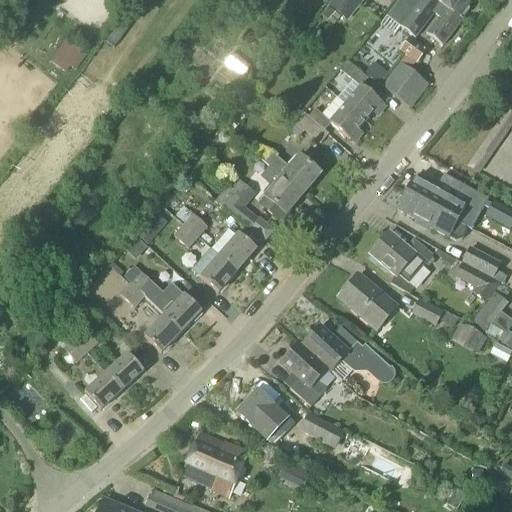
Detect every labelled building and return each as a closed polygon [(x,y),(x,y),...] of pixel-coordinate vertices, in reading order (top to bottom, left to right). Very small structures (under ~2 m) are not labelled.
[(333,0),(328,7),(344,20),(359,0),(333,0)] [(433,15),(436,18),(443,8),(438,6),(442,0),(419,0),(419,1),(417,0),(400,0),(379,28),(392,37),(399,29),(413,40),(433,15)] [(443,8),(436,18),(438,19),(426,35),(441,47),(461,21),(458,19),(459,17),(463,18),(468,11),(466,8),(472,0),(442,0),(438,6),(443,8)] [(128,30),(120,23),(107,42),(115,48),(128,30)] [(416,63),(417,64),(426,52),(408,40),(400,52),(406,56),(411,60),(416,63)] [(56,59),(69,69),(74,72),(84,60),(65,46),(56,59)] [(411,60),(406,56),(399,65),(409,72),(416,63),(411,60)] [(337,72),(360,88),(367,80),(345,62),(337,72)] [(373,65),(364,77),(365,78),(377,87),(386,75),(373,65)] [(381,88),(409,108),(426,86),(409,72),(399,65),(381,88)] [(343,108),(363,125),(381,105),(361,88),(343,108)] [(329,124),(329,125),(330,125),(334,129),(349,142),(357,132),(363,125),(343,108),(329,124)] [(285,117),(295,124),(301,116),(292,109),(285,117)] [(314,112),(308,120),(323,133),(330,125),(329,125),(329,124),(322,117),(315,111),(314,112)] [(327,137),(308,120),(302,115),(301,116),(295,124),(294,126),(319,146),(327,137)] [(244,148),(264,165),(270,157),(269,156),(251,140),(244,148)] [(264,165),(269,169),(281,179),(302,196),(319,176),(298,159),(288,170),(272,156),(270,157),(264,165)] [(183,179),(189,185),(198,174),(192,168),(183,179)] [(281,179),(269,169),(266,173),(262,178),(273,188),(259,204),(279,221),(284,216),(285,216),(302,196),(281,179)] [(404,196),(456,223),(464,207),(413,179),(404,196)] [(219,204),(249,228),(265,241),(273,231),(260,220),(259,222),(242,208),(252,195),(236,182),(219,204)] [(456,223),(404,196),(396,212),(447,239),(454,243),(461,241),(465,234),(463,227),(456,223)] [(494,210),(511,220),(511,207),(500,200),(494,210)] [(161,229),(171,217),(159,207),(149,219),(161,229)] [(183,227),(198,240),(207,229),(192,217),(183,227)] [(198,240),(183,227),(174,238),(189,251),(198,240)] [(368,257),(395,279),(397,277),(408,286),(431,257),(413,242),(406,250),(387,234),(368,257)] [(218,258),(236,273),(255,252),(237,236),(218,258)] [(461,266),(499,285),(502,286),(506,278),(496,273),(499,267),(469,251),(461,266)] [(434,256),(450,269),(456,263),(438,252),(434,256)] [(236,273),(218,258),(199,279),(217,295),(236,273)] [(499,285),(461,266),(454,280),(476,291),(472,296),(482,306),(499,285)] [(426,268),(413,283),(425,292),(437,277),(426,268)] [(131,286),(144,299),(153,289),(139,276),(131,286)] [(338,300),(375,332),(394,309),(357,277),(338,300)] [(144,299),(131,286),(122,296),(135,308),(144,299)] [(471,324),(482,334),(506,305),(495,296),(471,324)] [(163,318),(180,334),(200,314),(183,297),(163,318)] [(411,317),(433,328),(440,315),(417,304),(411,317)] [(437,323),(451,330),(455,323),(442,315),(437,323)] [(180,334),(163,318),(143,339),(160,355),(180,334)] [(488,332),(503,341),(507,333),(492,325),(488,332)] [(485,341),(459,327),(451,342),(477,356),(485,341)] [(317,329),(300,348),(325,372),(328,375),(339,385),(350,372),(351,373),(364,372),(375,383),(380,385),(385,385),(390,383),(391,378),(391,372),(388,370),(388,371),(362,348),(360,350),(344,335),(335,345),(329,340),(317,329)] [(72,340),(86,355),(96,345),(83,331),(72,340)] [(86,355),(72,340),(61,349),(76,364),(86,355)] [(325,372),(300,348),(297,345),(279,364),(297,381),(288,391),(308,410),(325,392),(315,383),(325,372)] [(511,354),(503,349),(498,357),(511,365),(511,354)] [(105,375),(121,393),(142,374),(126,356),(105,375)] [(121,393),(105,375),(83,394),(99,412),(121,393)] [(234,414),(263,441),(276,426),(279,428),(286,420),(255,391),(234,414)] [(298,432),(334,451),(343,433),(307,416),(298,432)] [(198,435),(180,479),(213,492),(212,494),(228,500),(247,453),(236,449),(223,444),(222,445),(198,435)] [(238,444),(236,449),(247,453),(249,449),(238,444)] [(277,478),(302,489),(309,474),(284,463),(277,478)] [(481,472),(471,472),(471,483),(482,482),(481,472)] [(148,509),(155,511),(168,511),(173,501),(155,493),(153,499),(149,497),(145,507),(148,509)] [(129,511),(102,501),(97,511),(129,511)] [(173,501),(168,511),(193,511),(194,510),(173,501)]
